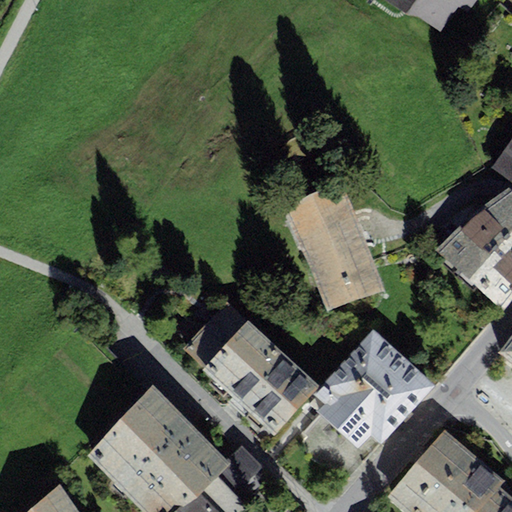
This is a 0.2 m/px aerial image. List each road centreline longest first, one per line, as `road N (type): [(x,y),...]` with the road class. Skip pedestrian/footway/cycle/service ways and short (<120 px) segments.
road 1 (residential): [(134,332),(316,511)]
road 2 (unclassified): [(342,511),(453,388)]
